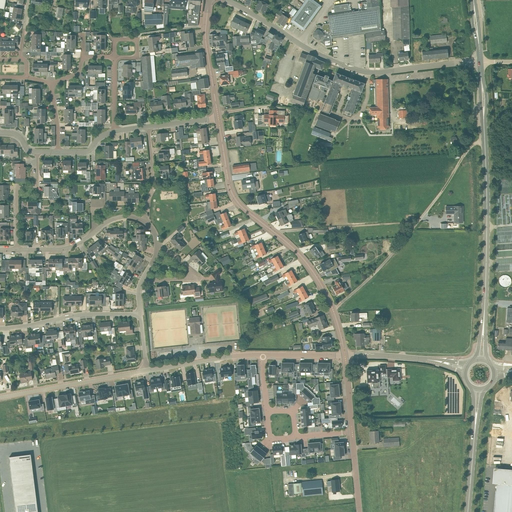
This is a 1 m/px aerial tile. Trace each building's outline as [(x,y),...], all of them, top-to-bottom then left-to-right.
[(0,0),(0,8),(5,10),(6,2),(8,2),(8,0),(0,0)] [(98,0),(99,8),(106,9),(106,0),(98,0)] [(108,0),(109,12),(112,12),(112,5),(117,5),(118,4),(117,0),(108,0)] [(127,1),(126,6),(128,6),(127,9),(131,9),(131,13),(135,13),(136,7),(137,7),(137,4),(136,4),(136,0),(128,0),(128,1),(127,1)] [(145,9),(145,11),(152,11),(153,11),(153,0),(145,0),(145,5),(145,9)] [(188,0),(188,7),(188,8),(200,9),(200,0),(188,0)] [(279,0),(275,4),(278,8),(284,3),(280,0),(279,0)] [(304,3),(292,20),(305,29),(321,7),(312,0),(306,0),(305,2),(304,3)] [(404,52),(403,52),(403,54),(398,54),(399,61),(408,60),(407,51),(410,51),(409,45),(410,45),(409,39),(410,39),(408,0),(390,0),(391,7),(392,7),(393,40),(402,39),(404,52)] [(255,10),(264,14),(269,5),(259,1),(255,10)] [(14,8),(13,13),(21,15),(22,9),(14,8),(15,4),(13,3),(12,7),(14,8)] [(316,30),(313,35),(313,37),(318,41),(320,40),(321,40),(322,41),(320,42),(327,47),(332,46),(331,40),(332,39),(331,39),(365,33),(381,32),(379,6),(367,8),(358,9),(359,11),(354,12),(354,10),(349,11),(348,5),(334,7),(335,13),(328,14),(329,23),(323,24),(321,27),(319,25),(317,25),(317,26),(318,29),(316,30)] [(55,17),(62,18),(63,9),(57,7),(55,17)] [(200,9),(188,8),(188,15),(188,22),(188,24),(188,26),(198,25),(200,9)] [(13,13),(9,12),(8,18),(10,18),(9,22),(17,23),(17,20),(20,20),(21,15),(13,13)] [(277,22),(280,24),(280,25),(282,27),(283,26),(288,19),(280,13),(278,12),(275,16),(280,19),(277,22)] [(162,14),(145,15),(145,25),(157,25),(162,24),(162,14)] [(230,25),(241,30),(244,22),(234,17),(230,25)] [(241,36),(240,36),(240,41),(240,42),(249,41),(249,36),(246,36),(246,33),(250,25),(244,22),(241,30),(243,32),(241,36)] [(18,23),(13,28),(16,32),(21,27),(18,23)] [(251,44),(256,43),(257,41),(260,42),(265,32),(257,28),(256,31),(252,29),(250,34),(251,44)] [(263,42),(263,43),(265,45),(269,39),(271,40),(275,34),(275,32),(273,31),(272,31),(270,30),(269,30),(265,38),(264,40),(263,42)] [(185,31),(180,32),(182,41),(186,41),(193,40),(192,33),(185,34),(185,31)] [(381,32),(365,34),(366,43),(385,40),(384,31),(381,32)] [(33,35),(33,42),(41,42),(41,38),(46,38),(46,32),(38,32),(38,35),(33,35)] [(94,43),(105,43),(105,36),(100,36),(100,32),(93,32),(93,36),(97,36),(97,40),(94,40),(94,43)] [(271,41),(269,49),(273,50),(275,44),(279,46),(284,39),(275,34),(271,40),(271,41)] [(446,34),(430,36),(431,44),(447,42),(446,34)] [(0,45),(1,46),(1,51),(8,51),(8,42),(8,37),(0,37),(0,45)] [(11,42),(8,42),(8,51),(15,51),(15,46),(18,46),(18,37),(11,37),(11,42)] [(148,38),(149,45),(157,45),(156,41),(160,40),(159,37),(148,38)] [(221,40),(210,41),(210,47),(226,46),(226,51),(228,51),(232,51),(232,44),(230,44),(226,44),(226,41),(222,42),(221,40)] [(41,42),(33,42),(32,49),(38,49),(38,52),(45,52),(45,46),(41,46),(41,42)] [(157,45),(149,45),(150,53),(158,52),(158,51),(161,51),(161,48),(157,48),(157,45)] [(430,50),(422,51),(423,60),(448,58),(447,48),(434,50),(433,48),(430,48),(430,50)] [(178,67),(196,65),(197,68),(205,67),(204,53),(177,55),(177,53),(172,54),(172,59),(177,58),(178,67)] [(306,63),(291,102),(303,107),(315,75),(316,75),(317,71),(314,70),(315,67),(322,70),(325,63),(318,60),(318,59),(316,59),(316,58),(308,55),(308,56),(301,53),(298,60),(306,63)] [(369,55),(369,63),(380,62),(380,59),(383,59),(383,53),(376,54),(376,55),(369,55)] [(224,54),(216,55),(218,70),(225,69),(226,72),(228,72),(231,71),(233,71),(233,66),(229,67),(228,59),(224,60),(224,54)] [(150,56),(142,57),(144,81),(144,83),(153,83),(150,56)] [(123,77),(132,77),(132,67),(136,68),(136,63),(132,63),(132,65),(123,65),(123,77)] [(171,71),(172,77),(188,75),(187,69),(171,71)] [(228,75),(220,76),(221,85),(229,84),(229,83),(233,82),(232,75),(238,74),(238,71),(234,71),(233,71),(228,72),(228,75)] [(317,75),(313,87),(320,89),(320,90),(324,91),(325,89),(327,90),(328,89),(330,89),(329,90),(338,93),(340,87),(341,87),(342,85),(345,77),(336,73),(333,80),(331,79),(330,80),(328,80),(328,77),(325,76),(324,78),(317,75)] [(196,82),(197,89),(208,88),(207,79),(201,79),(200,75),(194,79),(191,79),(192,83),(196,82)] [(345,77),(342,85),(345,86),(345,88),(346,89),(347,89),(348,89),(348,88),(353,89),(361,92),(361,93),(364,84),(345,77)] [(377,80),(370,80),(370,83),(373,83),(375,83),(375,94),(388,93),(387,79),(377,79),(377,80)] [(123,98),(131,98),(131,88),(134,88),(134,83),(127,83),(127,87),(123,86),(123,98)] [(0,93),(0,96),(3,96),(3,97),(7,97),(7,93),(10,94),(10,86),(3,86),(3,93),(1,93),(0,93)] [(313,87),(308,98),(316,101),(317,98),(320,90),(320,89),(313,87)] [(345,111),(343,115),(351,118),(352,114),(353,114),(361,93),(361,92),(353,89),(350,97),(348,97),(347,99),(349,100),(344,111),(345,111)] [(192,91),(192,94),(192,96),(197,95),(198,101),(198,108),(206,107),(204,94),(200,95),(200,90),(192,91)] [(320,90),(317,98),(323,101),(322,102),(325,103),(322,110),(321,114),(329,117),(338,93),(329,90),(326,98),(324,97),(326,92),(324,91),(320,90)] [(388,93),(375,94),(375,107),(388,107),(388,93)] [(193,102),(192,96),(192,94),(188,94),(188,98),(185,98),(185,99),(174,100),(174,108),(186,107),(186,102),(189,102),(189,103),(193,102)] [(235,99),(234,95),(229,96),(229,95),(223,96),(224,104),(230,104),(229,100),(235,99)] [(154,102),(150,103),(151,111),(163,109),(162,105),(165,105),(170,105),(169,96),(164,96),(165,100),(162,101),(162,102),(158,102),(158,100),(154,101),(154,102)] [(125,114),(137,114),(137,108),(141,108),(141,102),(134,102),(134,106),(125,106),(125,114)] [(5,117),(13,117),(13,113),(18,113),(18,107),(11,107),(11,110),(5,110),(5,117)] [(375,107),(370,108),(370,115),(377,115),(378,128),(380,128),(382,128),(383,129),(384,128),(386,128),(388,128),(388,107),(375,107)] [(285,116),(285,111),(270,110),(270,115),(258,115),(258,114),(258,124),(262,124),(262,122),(269,122),(269,125),(277,126),(277,123),(288,123),(288,116),(285,116)] [(399,110),(399,118),(407,118),(407,110),(399,110)] [(320,113),(315,125),(331,132),(332,131),(335,133),(336,133),(340,121),(340,122),(336,120),(329,117),(321,114),(320,113)] [(242,128),(241,121),(245,121),(243,115),(240,115),(234,116),(235,121),(234,121),(235,129),(242,128)] [(105,117),(98,116),(98,123),(95,123),(95,126),(101,126),(101,123),(105,123),(105,117)] [(5,124),(11,124),(11,127),(18,127),(18,120),(13,120),(13,117),(5,117),(5,124)] [(331,133),(314,127),(311,134),(331,142),(332,138),(329,137),(331,133)] [(196,130),(197,137),(207,135),(206,128),(196,130)] [(255,132),(256,139),(264,138),(263,131),(256,131),(256,132),(255,132)] [(168,133),(157,134),(158,142),(165,142),(164,137),(168,136),(168,133)] [(207,135),(197,137),(198,144),(202,144),(208,143),(207,135)] [(237,137),(238,146),(244,146),(244,145),(251,145),(250,138),(243,139),(243,136),(237,137)] [(141,137),(130,139),(131,142),(132,147),(137,146),(142,146),(141,137)] [(110,146),(105,146),(105,158),(113,158),(113,147),(117,147),(117,142),(110,143),(110,146)] [(10,156),(17,156),(17,149),(14,149),(14,146),(1,146),(1,154),(10,154),(10,156)] [(159,153),(159,161),(169,160),(168,154),(175,154),(174,149),(170,149),(161,150),(161,153),(159,153)] [(200,159),(204,158),(210,157),(209,150),(203,151),(199,151),(200,155),(200,159)] [(210,157),(204,158),(200,159),(196,159),(198,170),(199,170),(206,169),(205,166),(211,165),(210,157)] [(20,161),(12,161),(12,166),(14,166),(14,174),(16,174),(16,178),(14,178),(14,182),(26,183),(26,167),(24,167),(24,164),(20,164),(20,161)] [(44,178),(50,178),(50,173),(48,173),(48,168),(52,168),(52,166),(56,166),(56,161),(44,161),(44,168),(44,178)] [(63,161),(63,170),(71,170),(71,173),(75,173),(75,164),(71,164),(71,161),(63,161)] [(79,163),(78,163),(78,171),(83,171),(83,174),(86,174),(87,178),(90,178),(90,172),(86,172),(86,163),(82,163),(82,162),(79,162),(79,163)] [(144,162),(132,162),(133,170),(133,172),(133,173),(132,173),(133,180),(145,179),(144,168),(145,168),(144,162)] [(238,165),(233,166),(233,173),(257,170),(256,163),(238,165)] [(105,166),(96,166),(97,180),(105,180),(105,166)] [(171,172),(172,170),(172,167),(170,166),(160,167),(161,174),(163,174),(164,179),(170,178),(169,172),(171,172)] [(206,169),(199,170),(200,174),(202,173),(203,181),(205,180),(207,180),(213,179),(212,172),(206,173),(206,169)] [(213,179),(207,180),(205,180),(205,184),(201,184),(202,192),(209,191),(208,187),(214,187),(213,179)] [(253,179),(242,181),(243,189),(255,187),(255,190),(259,189),(258,186),(258,181),(254,182),(253,179)] [(104,193),(104,184),(98,184),(98,187),(93,187),(93,188),(92,188),(89,189),(89,192),(92,193),(93,193),(93,194),(101,194),(100,193),(104,193)] [(8,191),(9,191),(9,185),(0,185),(0,199),(8,199),(8,191)] [(53,188),(44,187),(44,196),(48,196),(48,199),(53,199),(54,198),(55,198),(56,198),(57,198),(58,197),(58,196),(58,194),(57,194),(57,188),(53,188)] [(210,198),(210,202),(216,201),(215,193),(209,194),(205,195),(206,198),(210,198)] [(256,197),(259,205),(271,201),(270,197),(270,198),(268,194),(264,196),(264,194),(257,197),(256,197)] [(77,211),(83,211),(83,203),(77,203),(77,199),(69,199),(69,206),(73,206),(73,212),(77,212),(77,211)] [(216,201),(210,202),(206,202),(207,206),(206,206),(206,211),(212,210),(212,209),(217,208),(216,201)] [(31,211),(31,214),(40,214),(40,209),(37,209),(37,202),(28,202),(28,211),(31,211)] [(0,206),(0,218),(9,218),(9,205),(0,206)] [(279,212),(275,214),(278,220),(281,219),(288,215),(290,214),(286,206),(283,207),(283,209),(278,211),(279,212)] [(446,207),(446,215),(454,215),(454,223),(463,223),(463,206),(446,207)] [(218,223),(223,221),(229,219),(226,212),(221,214),(221,215),(217,216),(218,219),(217,219),(218,223)] [(207,216),(205,217),(207,221),(207,222),(208,223),(214,221),(216,220),(215,218),(213,214),(207,216)] [(281,219),(278,220),(281,226),(288,223),(293,220),(294,220),(291,214),(288,215),(281,219)] [(70,216),(70,225),(72,225),(72,234),(78,234),(78,233),(83,233),(83,225),(79,225),(79,223),(77,223),(77,216),(70,216)] [(229,219),(223,221),(225,225),(221,227),(222,230),(226,228),(232,226),(229,219)] [(63,223),(63,228),(56,228),(56,238),(65,238),(65,232),(68,232),(68,223),(63,223)] [(0,229),(0,241),(9,240),(9,228),(0,229)] [(34,236),(36,236),(36,229),(30,229),(30,232),(27,232),(27,240),(34,240),(34,236)] [(41,231),(41,237),(42,237),(42,240),(43,240),(43,241),(46,241),(46,240),(49,240),(49,238),(53,238),(53,229),(45,229),(45,231),(41,231)] [(117,238),(117,229),(114,229),(114,230),(107,230),(107,236),(106,236),(106,239),(114,239),(114,238),(117,238)] [(120,229),(117,229),(117,238),(119,238),(119,239),(124,239),(124,236),(127,236),(127,230),(120,230),(120,229)] [(234,233),(237,239),(247,235),(244,229),(238,231),(234,233)] [(132,241),(138,241),(147,241),(147,238),(146,238),(146,234),(144,234),(144,231),(143,231),(143,230),(136,230),(136,235),(137,235),(137,237),(132,237),(132,241)] [(304,233),(298,235),(302,243),(307,241),(307,240),(310,239),(307,231),(304,233)] [(170,241),(174,245),(174,244),(180,250),(185,246),(180,240),(182,238),(179,234),(177,235),(170,241)] [(247,235),(237,239),(239,245),(237,245),(238,248),(244,245),(243,243),(249,240),(247,235)] [(147,241),(138,241),(138,243),(137,243),(137,247),(140,247),(140,251),(146,251),(146,244),(147,244),(147,241)] [(98,242),(93,246),(98,253),(100,256),(103,254),(104,254),(106,253),(106,252),(108,250),(104,247),(103,248),(98,242)] [(252,247),(254,252),(257,251),(264,249),(261,243),(255,245),(252,247)] [(106,244),(104,247),(108,250),(113,254),(112,256),(119,260),(122,256),(118,253),(117,252),(110,247),(106,244)] [(98,253),(93,246),(87,250),(94,259),(96,257),(95,255),(98,253)] [(313,249),(310,250),(314,256),(316,255),(318,258),(321,256),(319,253),(321,251),(319,248),(318,250),(315,247),(313,249)] [(257,251),(254,252),(256,258),(260,257),(266,255),(264,249),(257,251)] [(142,258),(141,257),(136,254),(136,253),(133,251),(132,254),(134,256),(132,259),(141,264),(143,262),(141,261),(142,258)] [(200,255),(201,254),(199,251),(191,257),(194,260),(195,259),(200,265),(201,266),(205,263),(204,262),(205,260),(200,255)] [(227,256),(220,259),(223,266),(230,263),(227,256)] [(273,262),(274,265),(280,262),(277,256),(271,259),(268,261),(270,263),(273,262)] [(52,267),(56,267),(56,258),(51,258),(51,259),(49,259),(49,261),(46,261),(46,264),(46,274),(46,276),(48,276),(48,271),(52,271),(52,267)] [(56,258),(56,267),(56,271),(66,271),(66,264),(63,264),(63,259),(60,259),(60,258),(56,258)] [(69,264),(66,264),(66,271),(72,271),(72,267),(75,267),(75,258),(69,258),(69,264)] [(82,258),(75,258),(75,267),(79,267),(79,269),(87,269),(87,263),(84,263),(84,265),(82,265),(82,258)] [(326,261),(320,264),(324,272),(329,269),(333,275),(339,274),(336,268),(339,267),(334,258),(331,260),(330,260),(327,261),(326,261)] [(12,269),(16,269),(16,259),(13,259),(13,260),(9,260),(10,265),(6,265),(6,266),(6,267),(6,271),(12,271),(12,269)] [(21,271),(26,271),(26,265),(22,265),(22,260),(18,260),(18,259),(16,259),(16,269),(18,269),(18,273),(21,273),(21,271)] [(127,267),(127,268),(128,268),(133,271),(135,268),(136,269),(138,266),(140,267),(141,264),(132,259),(129,265),(129,263),(127,261),(124,266),(127,267)] [(280,262),(274,265),(276,268),(273,270),(274,272),(277,270),(277,271),(283,267),(280,262)] [(128,268),(123,277),(131,282),(133,279),(132,279),(131,278),(132,275),(131,275),(133,271),(128,268)] [(212,275),(215,278),(215,277),(216,283),(209,284),(210,292),(223,291),(222,281),(219,281),(218,275),(221,273),(218,270),(212,275)] [(287,276),(288,279),(294,276),(291,270),(285,274),(282,275),(283,278),(287,276)] [(279,279),(277,274),(269,278),(272,283),(279,279)] [(131,282),(122,277),(119,275),(117,279),(118,279),(115,285),(121,289),(123,284),(126,286),(128,283),(130,284),(131,282)] [(500,275),(499,284),(509,285),(511,276),(500,275)] [(288,279),(284,281),(286,285),(287,284),(288,286),(291,285),(297,282),(294,276),(288,279)] [(333,288),(336,294),(344,291),(344,290),(348,288),(345,283),(342,285),(339,281),(336,282),(338,286),(333,288)] [(194,285),(182,287),(183,295),(195,294),(195,296),(200,296),(199,288),(194,288),(194,285)] [(156,292),(157,297),(169,296),(168,287),(165,287),(165,286),(156,288),(156,291),(156,292)] [(295,297),(299,295),(305,292),(302,286),(296,289),(296,290),(293,291),(294,293),(293,294),(295,297)] [(122,289),(114,287),(114,294),(116,294),(116,300),(125,300),(125,297),(124,297),(124,294),(122,294),(122,289)] [(305,292),(299,295),(301,298),(298,300),(299,302),(302,301),(308,298),(305,292)] [(96,293),(86,293),(86,300),(90,300),(90,304),(93,304),(93,306),(96,306),(96,293)] [(99,293),(96,293),(96,306),(98,306),(98,304),(102,304),(102,302),(106,302),(106,293),(99,293)] [(247,300),(250,306),(268,299),(266,293),(247,300)] [(306,308),(303,310),(305,314),(308,312),(310,315),(315,312),(313,308),(314,308),(311,302),(305,305),(306,308)] [(21,307),(12,307),(12,315),(16,315),(16,317),(23,317),(23,310),(27,310),(27,304),(21,304),(21,307)] [(288,314),(290,319),(300,316),(298,311),(288,314)] [(351,313),(351,321),(358,321),(358,317),(362,317),(365,317),(365,319),(367,319),(367,313),(358,314),(358,313),(351,313)] [(315,319),(317,323),(320,330),(328,327),(326,322),(325,323),(322,316),(315,319)] [(200,333),(199,325),(200,325),(199,317),(189,318),(190,326),(191,326),(192,334),(200,333)] [(316,324),(317,323),(315,319),(307,322),(309,327),(316,325),(316,324)] [(118,323),(119,327),(119,331),(126,330),(126,334),(133,333),(132,327),(130,327),(129,321),(118,323)] [(100,324),(101,331),(108,330),(109,334),(115,334),(114,328),(111,328),(110,322),(100,324)] [(93,324),(87,325),(88,337),(93,336),(94,336),(94,340),(98,340),(97,332),(94,332),(93,328),(93,324)] [(82,334),(79,334),(79,338),(80,342),(82,342),(83,342),(82,337),(88,337),(87,325),(81,325),(81,329),(82,334)] [(43,335),(43,337),(44,344),(52,343),(51,329),(48,330),(48,331),(46,332),(46,335),(43,335)] [(28,338),(25,339),(26,348),(32,348),(31,345),(35,344),(34,333),(31,333),(31,335),(28,335),(28,338)] [(36,333),(34,333),(35,344),(38,344),(39,347),(44,347),(44,344),(43,337),(40,337),(40,334),(36,334),(36,333)] [(26,348),(25,339),(22,339),(22,334),(16,335),(17,344),(20,344),(20,346),(23,346),(23,350),(26,350),(26,348)] [(354,334),(354,339),(357,339),(357,346),(364,345),(367,345),(366,344),(369,344),(369,336),(364,336),(364,334),(354,334)] [(7,342),(8,346),(8,348),(14,348),(13,345),(17,344),(16,335),(10,336),(10,342),(7,342)] [(316,349),(323,348),(323,349),(328,349),(328,347),(332,347),(330,336),(322,337),(322,341),(322,344),(315,345),(316,349)] [(498,349),(511,350),(511,338),(506,338),(506,342),(498,342),(498,349)] [(126,355),(127,362),(136,361),(135,354),(134,354),(134,347),(127,348),(128,355),(126,355)] [(70,352),(62,353),(64,363),(68,362),(67,357),(71,356),(70,352)] [(96,358),(91,359),(92,365),(96,364),(97,369),(104,368),(104,366),(111,364),(110,358),(103,359),(96,360),(96,358)] [(68,364),(64,365),(65,373),(69,372),(70,374),(80,372),(79,369),(82,368),(82,369),(86,368),(85,360),(80,361),(81,364),(72,366),(68,366),(68,364)] [(279,376),(279,377),(282,377),(282,372),(287,372),(287,363),(282,363),(282,369),(279,369),(279,372),(279,376)] [(287,363),(287,372),(293,372),(293,377),(296,377),(296,369),(293,369),(294,363),(287,363)] [(296,369),(296,377),(300,377),(300,372),(305,372),(305,363),(300,363),(300,369),(296,369)] [(305,363),(305,372),(311,372),(311,375),(314,375),(315,369),(311,369),(312,363),(305,363)] [(315,369),(314,375),(319,375),(323,375),(324,363),(318,363),(318,364),(318,369),(315,369)] [(324,363),(323,375),(329,375),(333,375),(333,369),(329,369),(330,363),(324,363)] [(237,373),(234,373),(235,380),(241,380),(240,375),(245,375),(244,364),(243,365),(243,364),(238,364),(238,365),(237,365),(237,373)] [(250,369),(247,370),(248,383),(248,388),(251,388),(251,385),(252,385),(252,377),(254,377),(254,375),(257,374),(256,368),(256,365),(251,365),(250,365),(250,369)] [(269,368),(269,372),(270,372),(270,376),(278,376),(278,372),(275,372),(275,365),(270,365),(270,368),(269,368)] [(56,376),(56,374),(60,374),(58,366),(52,367),(52,369),(44,370),(41,374),(44,376),(46,376),(46,378),(56,376)] [(367,370),(366,371),(366,372),(367,373),(368,373),(368,380),(367,381),(367,382),(368,383),(369,383),(370,382),(372,382),(373,388),(374,389),(379,388),(380,387),(379,381),(383,381),(383,378),(386,377),(386,376),(388,376),(388,386),(401,385),(400,369),(388,370),(385,370),(385,366),(380,366),(380,371),(378,371),(374,371),(374,370),(373,370),(372,370),(371,371),(369,371),(368,370),(367,370)] [(221,374),(219,374),(219,381),(223,380),(223,377),(232,376),(231,367),(227,367),(224,367),(224,368),(220,368),(221,374)] [(212,369),(203,371),(204,379),(213,377),(213,381),(217,380),(216,374),(212,374),(212,369)] [(24,373),(20,374),(21,383),(26,382),(26,381),(32,380),(31,371),(24,373)] [(194,372),(186,374),(188,385),(196,384),(194,372)] [(165,381),(167,391),(170,391),(170,387),(181,385),(180,384),(181,383),(181,379),(180,379),(179,377),(176,377),(176,376),(170,377),(171,380),(169,380),(165,381)] [(155,379),(157,388),(161,388),(162,390),(165,390),(164,384),(162,384),(161,378),(155,379)] [(151,386),(148,386),(149,392),(153,392),(152,389),(157,388),(155,379),(150,380),(151,386)] [(144,381),(135,383),(136,391),(143,389),(144,399),(150,398),(148,387),(145,387),(144,381)] [(333,382),(326,383),(326,387),(329,387),(330,391),(339,390),(339,384),(333,385),(333,382)] [(296,387),(296,390),(299,390),(302,392),(300,394),(304,398),(311,391),(306,387),(306,388),(304,386),(304,383),(296,383),(296,387)] [(128,384),(121,385),(123,396),(129,395),(130,398),(133,398),(132,390),(129,390),(128,384)] [(116,393),(113,393),(114,401),(118,400),(117,397),(123,396),(121,385),(115,386),(116,393)] [(277,385),(273,385),(274,397),(276,397),(276,403),(282,403),(282,394),(277,394),(277,385)] [(288,394),(288,403),(293,403),(293,396),(296,396),(296,390),(296,387),(293,387),(292,394),(288,394)] [(97,393),(98,400),(107,398),(112,397),(110,388),(106,389),(106,388),(102,389),(101,388),(99,389),(98,389),(97,389),(98,393),(97,393)] [(248,388),(244,389),(244,393),(245,393),(245,398),(249,397),(258,396),(257,391),(255,391),(255,388),(251,388),(248,388)] [(339,390),(330,391),(330,396),(327,396),(328,400),(334,400),(334,397),(340,397),(339,390)] [(86,400),(87,404),(96,403),(94,395),(90,396),(90,391),(84,392),(84,391),(79,391),(79,392),(79,393),(80,401),(86,400)] [(311,391),(304,398),(309,402),(311,400),(313,402),(313,405),(317,405),(320,404),(319,398),(317,398),(315,396),(315,395),(311,391)] [(71,394),(64,395),(66,406),(71,405),(72,408),(77,407),(75,395),(71,396),(71,394)] [(66,406),(64,395),(58,396),(58,398),(55,399),(57,408),(66,406)] [(249,402),(246,402),(246,407),(253,406),(252,403),(258,402),(258,396),(249,397),(249,402)] [(52,397),(46,398),(48,410),(54,409),(55,413),(58,412),(57,408),(55,399),(52,399),(52,397)] [(39,400),(28,401),(30,409),(31,413),(41,411),(41,410),(45,410),(43,404),(40,404),(39,400)] [(334,400),(328,400),(328,405),(331,405),(332,409),(335,409),(341,408),(340,404),(340,403),(335,403),(334,400)] [(300,409),(301,415),(310,414),(310,410),(311,410),(318,408),(317,405),(313,405),(307,406),(307,409),(300,409)] [(254,407),(248,408),(248,413),(250,413),(251,416),(251,417),(260,416),(259,408),(254,409),(254,407)] [(330,415),(329,415),(329,419),(336,418),(336,415),(341,414),(341,408),(335,409),(332,409),(329,409),(330,415)] [(251,416),(248,417),(249,427),(255,426),(254,423),(260,423),(260,416),(251,417),(251,416)] [(329,419),(322,419),(322,423),(328,423),(329,428),(333,427),(337,427),(342,426),(341,421),(337,421),(337,418),(336,418),(329,419)] [(311,419),(301,420),(302,426),(309,425),(309,427),(315,427),(314,423),(315,423),(315,419),(311,419)] [(253,439),(262,438),(261,432),(258,432),(258,431),(255,431),(255,428),(245,429),(245,434),(252,434),(253,439)] [(370,432),(371,443),(379,442),(378,431),(370,432)] [(384,439),(385,447),(400,446),(399,438),(384,439)] [(338,440),(332,440),(332,444),(334,444),(335,449),(344,448),(344,442),(342,442),(338,442),(338,440)] [(315,452),(314,443),(308,444),(309,449),(305,449),(305,455),(309,455),(309,452),(315,452)] [(319,443),(314,443),(315,452),(320,451),(320,453),(323,452),(323,449),(322,444),(320,444),(319,443)] [(83,511),(75,444),(45,448),(52,511),(83,511)] [(301,444),(295,445),(296,454),(302,454),(302,457),(305,456),(305,455),(305,449),(301,449),(301,444)] [(254,458),(262,450),(256,445),(254,448),(251,446),(246,447),(246,449),(250,452),(250,453),(251,453),(251,454),(253,458),(254,458)] [(290,452),(285,453),(286,466),(290,465),(290,458),(291,458),(291,456),(291,455),(296,454),(295,445),(294,445),(294,446),(293,446),(293,445),(289,446),(290,452)] [(281,446),(273,447),(273,455),(280,454),(281,466),(286,466),(285,453),(285,451),(282,451),(282,447),(281,446)] [(334,456),(333,456),(333,460),(340,459),(340,456),(345,455),(344,448),(335,449),(334,449),(334,456)] [(262,450),(254,458),(255,459),(260,461),(261,461),(264,464),(267,464),(271,464),(271,458),(266,458),(267,459),(265,459),(264,458),(267,454),(262,450)] [(38,511),(31,454),(9,457),(15,511),(38,511)] [(494,468),(492,483),(497,484),(494,511),(511,511),(511,469),(498,469),(494,468)] [(302,482),(303,496),(323,494),(322,480),(302,482)] [(331,481),(327,482),(327,486),(332,486),(332,492),(339,491),(338,480),(331,480),(331,481)] [(295,495),(303,494),(301,483),(294,484),(295,495)]
